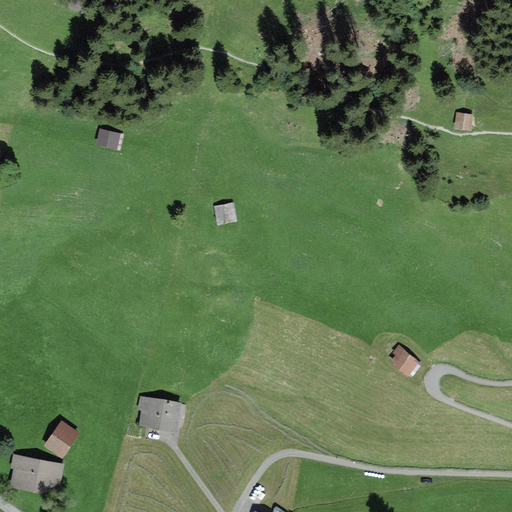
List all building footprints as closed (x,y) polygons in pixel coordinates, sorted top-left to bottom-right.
[(472,114),(457,112),(455,129),(471,130),(472,114)] [(124,136),(102,131),(98,146),(121,151),(124,136)] [(236,203),(218,208),(224,228),(242,223),(236,203)] [(424,365),(400,347),(394,355),(399,359),(394,365),(413,379),(424,365)] [(184,404),(145,397),(140,426),(179,433),(184,404)] [(64,422),(47,446),(64,459),(82,434),(64,422)] [(18,457),(12,489),(59,498),(66,466),(18,457)]
